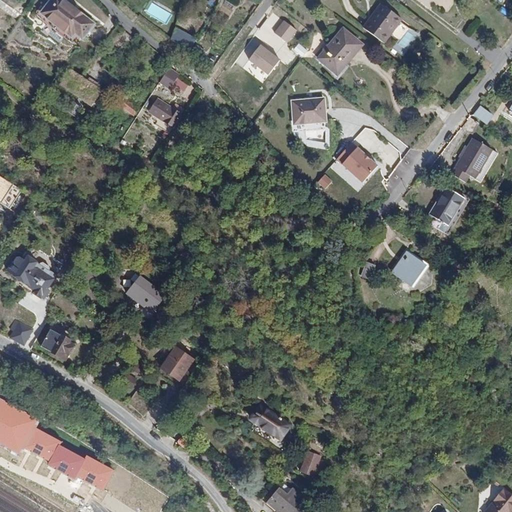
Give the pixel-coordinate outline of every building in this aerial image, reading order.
[(84,38),(94,25),(63,0),(54,0),(44,13),(73,37),(77,32),(84,38)] [(403,20),(382,5),(365,29),(386,44),(403,20)] [(274,34),(288,44),(298,31),(284,21),(274,34)] [(172,40),(190,52),(197,39),(176,28),(172,40)] [(393,51),(406,57),(417,34),(404,28),(393,51)] [(361,45),(344,31),(321,59),(336,72),(349,56),(351,57),(361,45)] [(299,44),(293,51),(302,58),(308,51),(299,44)] [(249,64),(271,78),(282,60),(259,46),(249,64)] [(169,90),(179,75),(169,68),(159,83),(169,90)] [(92,107),(103,90),(72,70),(61,86),(92,107)] [(128,93),(132,87),(122,80),(118,86),(128,93)] [(124,97),(118,104),(135,117),(140,109),(124,97)] [(159,98),(153,107),(168,118),(166,121),(174,127),(183,115),(182,115),(186,110),(178,104),(175,109),(159,98)] [(327,123),(325,98),(291,101),(293,126),(327,123)] [(166,121),(168,118),(153,107),(151,111),(166,121)] [(477,115),(486,123),(491,116),(483,109),(477,115)] [(470,176),(475,179),(492,150),(474,140),(453,175),(466,183),(470,176)] [(357,193),(381,170),(354,143),(331,166),(357,193)] [(499,154),(492,150),(475,179),(481,183),(499,154)] [(0,175),(0,203),(10,209),(22,189),(0,175)] [(318,183),(326,191),(333,183),(325,175),(318,183)] [(427,222),(445,233),(465,198),(446,188),(427,222)] [(468,201),(465,198),(445,233),(449,235),(468,201)] [(428,266),(406,253),(394,273),(415,287),(428,266)] [(34,268),(38,262),(30,257),(26,262),(21,258),(18,258),(15,263),(14,262),(9,269),(26,281),(23,284),(32,291),(35,288),(36,288),(46,273),(39,268),(37,270),(34,268)] [(375,265),(367,262),(362,277),(370,280),(375,265)] [(165,295),(137,273),(133,279),(137,282),(128,294),(152,312),(165,295)] [(16,321),(10,335),(24,342),(31,328),(16,321)] [(26,344),(33,348),(40,334),(33,330),(26,344)] [(72,342),(73,340),(61,333),(50,352),(67,361),(76,344),(72,342)] [(161,368),(179,381),(194,359),(176,347),(161,368)] [(179,381),(161,368),(158,373),(176,385),(179,381)] [(119,386),(130,392),(135,384),(123,377),(119,386)] [(499,392),(494,389),(488,400),(494,402),(499,392)] [(0,445),(19,456),(23,448),(49,462),(48,465),(76,481),(78,478),(104,492),(115,471),(87,456),(85,459),(61,446),(63,442),(36,428),(40,421),(0,399),(0,445)] [(260,407),(251,420),(280,439),(289,425),(260,407)] [(308,474),(316,452),(308,450),(300,471),(308,474)] [(322,454),(316,452),(308,474),(314,477),(322,454)] [(296,511),(303,505),(299,501),(295,498),(301,491),(292,484),(286,490),(279,485),(266,500),(280,511),(296,511)] [(511,494),(505,489),(487,511),(511,511),(511,494)]
